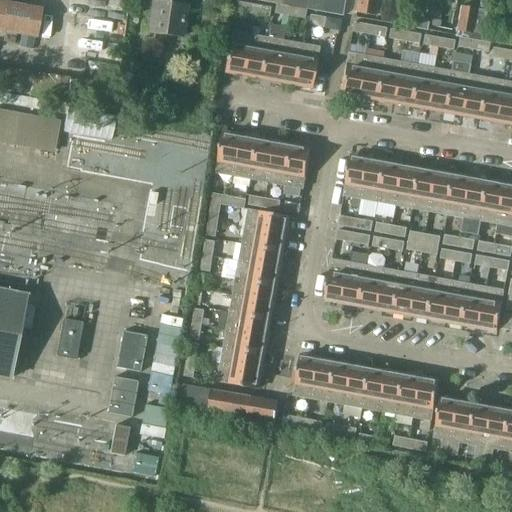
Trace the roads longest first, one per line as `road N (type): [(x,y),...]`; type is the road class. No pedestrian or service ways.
road 1 (residential): [(511,368),(296,331)]
road 2 (residential): [(296,331),(329,131)]
road 3 (residential): [(511,163),(329,131)]
